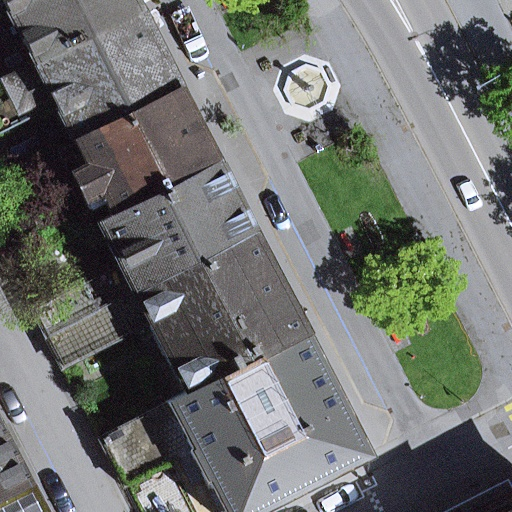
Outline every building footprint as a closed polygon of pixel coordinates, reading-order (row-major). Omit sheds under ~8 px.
[(0,0),(0,20),(9,17),(0,0)] [(0,0),(9,17),(40,0),(0,0)] [(127,0),(40,0),(9,17),(33,67),(135,15),(127,0)] [(135,15),(33,67),(49,99),(71,143),(173,90),(135,15)] [(0,81),(6,79),(33,67),(9,17),(0,20),(0,81)] [(24,112),(49,99),(33,67),(6,79),(24,112)] [(0,133),(28,120),(24,112),(6,79),(0,81),(0,133)] [(87,211),(102,203),(109,216),(111,218),(212,165),(173,90),(71,143),(83,165),(67,174),(87,211)] [(67,174),(83,165),(71,143),(52,153),(64,175),(67,174)] [(97,225),(118,267),(132,295),(248,234),(212,165),(111,218),(109,216),(97,225)] [(248,234),(132,295),(147,323),(184,393),(185,396),(301,337),(248,234)] [(32,311),(46,338),(132,295),(118,267),(32,311)] [(46,338),(61,367),(147,323),(132,295),(46,338)] [(189,452),(186,453),(219,511),(256,511),(362,458),(301,337),(185,396),(184,393),(165,403),(189,452)] [(189,452),(165,403),(97,439),(122,487),(186,453),(189,452)] [(0,496),(23,485),(0,440),(0,496)] [(0,511),(36,511),(23,485),(0,496),(0,511)]
